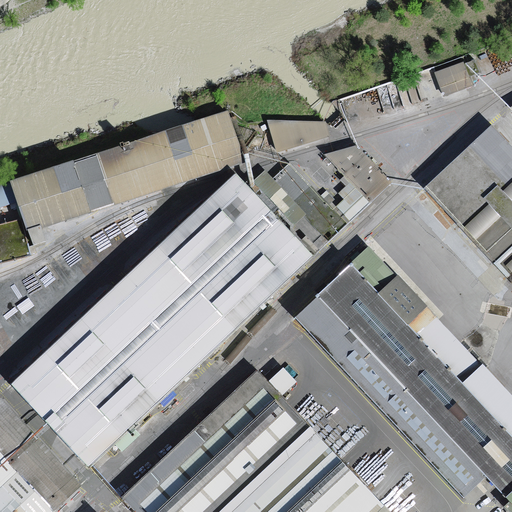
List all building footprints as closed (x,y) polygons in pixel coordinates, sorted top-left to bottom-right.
[(467,64),(435,75),(446,100),(475,90),(467,64)] [(376,91),(333,103),(338,115),(343,118),(347,125),(380,117),(376,91)] [(232,113),(19,185),(36,237),(42,248),(53,243),(49,232),(248,164),(232,113)] [(329,124),(270,121),(279,156),(331,140),(329,124)] [(511,147),(492,127),(420,189),(511,297),(511,147)] [(357,148),(326,157),(344,177),(340,182),(345,188),(337,196),(343,201),(336,208),(350,224),(391,184),(357,148)] [(267,170),(250,185),(317,256),(350,224),(336,208),(332,211),(287,165),(275,176),(267,170)] [(243,178),(18,389),(95,471),(321,260),(317,256),(250,185),(243,178)] [(346,264),(288,321),(464,502),(488,481),(511,510),(511,394),(490,372),(511,351),(511,320),(485,293),(482,294),(399,205),(361,241),(365,248),(347,265),(346,264)] [(24,225),(0,230),(0,265),(31,257),(24,225)] [(283,394),(297,380),(284,366),(269,380),(283,394)] [(117,499),(129,511),(388,511),(254,373),(117,499)] [(0,511),(59,511),(85,489),(0,395),(0,511)]
